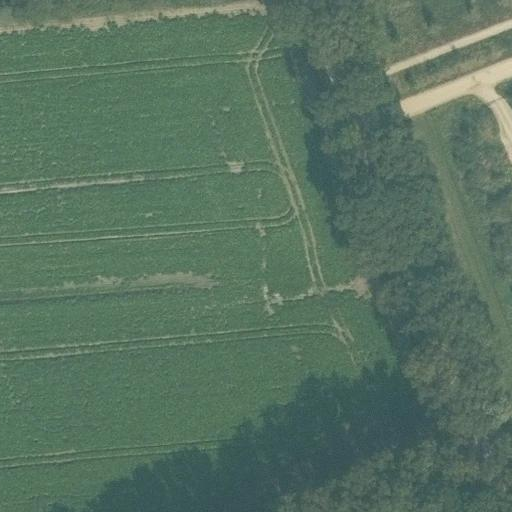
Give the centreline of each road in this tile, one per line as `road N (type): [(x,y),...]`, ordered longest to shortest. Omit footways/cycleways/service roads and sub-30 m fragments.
road 1 (tertiary): [(502,511),(307,0)]
road 2 (track): [(341,89),(511,25)]
road 3 (track): [(483,462),(373,511)]
